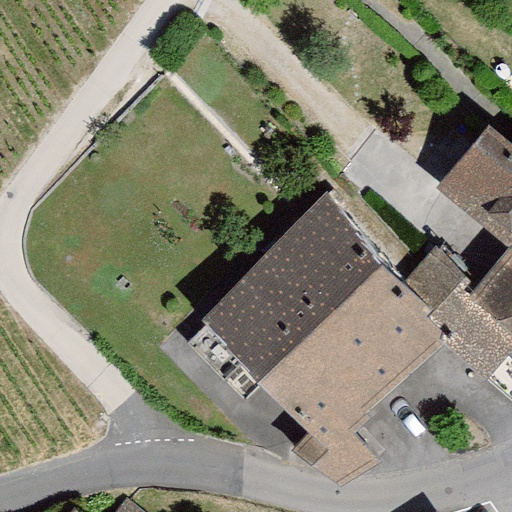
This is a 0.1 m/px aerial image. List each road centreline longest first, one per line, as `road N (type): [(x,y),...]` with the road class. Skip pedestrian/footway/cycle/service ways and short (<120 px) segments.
road 1 (track): [(176,468),(5,236),(173,0)]
road 2 (residential): [(105,479),(176,468),(388,499),(511,461)]
